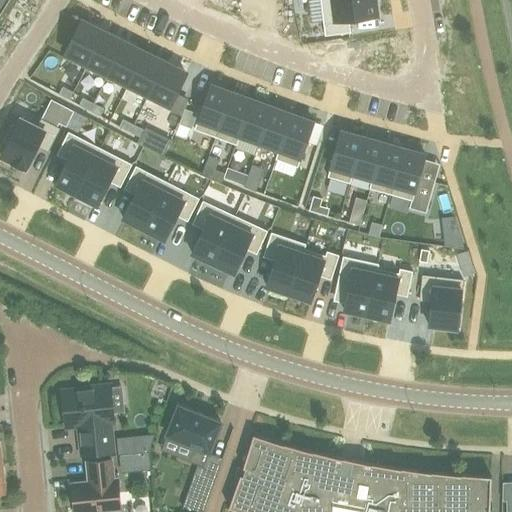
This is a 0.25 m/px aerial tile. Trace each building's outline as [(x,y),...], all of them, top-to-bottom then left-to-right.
[(320,0),(325,36),(351,33),(349,21),(378,17),(376,0),(320,0)] [(82,21),(64,58),(85,68),(103,32),(82,21)] [(306,28),(298,29),(300,41),(308,40),(306,28)] [(103,32),(85,68),(105,78),(124,42),(103,32)] [(124,42),(105,78),(126,89),(144,52),(124,42)] [(144,52),(126,89),(146,99),(164,63),(144,52)] [(164,63),(146,99),(168,109),(186,73),(164,63)] [(211,84),(194,129),(216,137),(232,92),(211,84)] [(62,87),(59,94),(69,100),(73,92),(62,87)] [(232,92),(216,137),(237,145),(241,136),(239,136),(252,100),(232,92)] [(82,98),(79,105),(90,111),(93,104),(82,98)] [(252,100),(239,136),(241,136),(260,143),(273,107),(252,100)] [(93,104),(90,111),(100,116),(104,109),(93,104)] [(273,107),(260,143),(279,150),(280,150),(293,114),(273,107)] [(67,108),(59,123),(66,127),(74,111),(67,108)] [(185,109),(179,124),(191,128),(196,113),(185,109)] [(75,111),(73,115),(83,121),(85,117),(75,111)] [(279,150),(276,159),(297,167),(314,122),(293,114),(280,150),(279,150)] [(8,142),(1,156),(26,169),(38,146),(48,152),(60,128),(41,118),(37,127),(20,119),(16,126),(13,125),(5,141),(8,142)] [(123,120),(119,127),(130,132),(133,125),(123,120)] [(133,125),(130,132),(141,138),(144,130),(133,125)] [(67,160),(55,184),(76,194),(100,148),(69,131),(57,154),(67,160)] [(341,131),(328,177),(350,183),(353,174),(352,174),(362,137),(341,131)] [(362,137),(352,174),(353,174),(372,179),(373,180),(383,143),(362,137)] [(372,179),(369,188),(391,195),(404,149),(383,143),(373,180),(372,179)] [(210,146),(202,175),(211,177),(219,148),(210,146)] [(100,148),(76,194),(80,196),(78,199),(91,206),(93,203),(97,205),(110,181),(120,187),(132,164),(100,148)] [(404,149),(391,194),(411,200),(409,208),(426,213),(435,183),(419,178),(424,159),(426,155),(404,149)] [(44,177),(52,181),(64,159),(56,155),(44,177)] [(135,194),(123,218),(144,229),(168,182),(136,166),(124,189),(135,194)] [(214,170),(211,179),(222,184),(224,178),(225,175),(214,170)] [(239,171),(235,181),(245,184),(249,175),(239,171)] [(168,182),(144,229),(165,240),(177,216),(188,221),(200,198),(168,182)] [(314,197),(309,211),(327,216),(330,209),(320,206),(322,199),(314,197)] [(203,229),(192,253),(213,263),(235,216),(203,201),(192,224),(203,229)] [(354,209),(351,221),(361,224),(365,212),(354,209)] [(235,216),(213,263),(235,273),(246,249),(257,254),(268,231),(235,216)] [(446,244),(464,246),(454,218),(443,219),(446,244)] [(373,222),(370,234),(380,237),(383,224),(373,222)] [(271,232),(263,256),(275,260),(266,286),(289,293),(305,248),(306,244),(271,232)] [(305,248),(289,293),(311,301),(320,276),(331,279),(339,255),(327,251),(326,255),(305,248)] [(421,249),(419,261),(427,262),(429,251),(421,249)] [(343,256),(338,281),(349,284),(345,303),(344,310),(367,315),(378,269),(379,264),(343,256)] [(378,269),(367,315),(390,320),(396,294),(408,296),(413,271),(400,268),(399,273),(378,269)] [(424,274),(421,299),(432,301),(429,325),(458,329),(464,280),(424,274)] [(78,429),(81,458),(116,455),(113,425),(115,425),(114,413),(112,385),(61,391),(65,430),(78,429)] [(179,406),(167,435),(194,446),(189,461),(199,465),(184,506),(200,511),(203,511),(217,472),(204,466),(209,453),(221,422),(205,416),(206,415),(195,411),(195,412),(179,406)] [(155,435),(116,438),(118,454),(120,454),(148,452),(155,435)] [(488,483),(477,482),(477,475),(459,474),(458,481),(447,480),(448,473),(432,472),(429,472),(428,478),(417,477),(418,470),(401,468),(372,464),(353,460),(350,474),(340,472),(342,458),(313,452),(285,444),(254,435),(243,468),(245,468),(242,476),(240,475),(229,508),(241,511),(487,511),(488,510),(490,510),(491,476),(489,476),(488,483)] [(148,452),(120,454),(121,472),(149,470),(148,452)] [(113,480),(111,460),(87,463),(89,483),(73,484),(75,511),(88,511),(120,509),(117,480),(113,480)]
